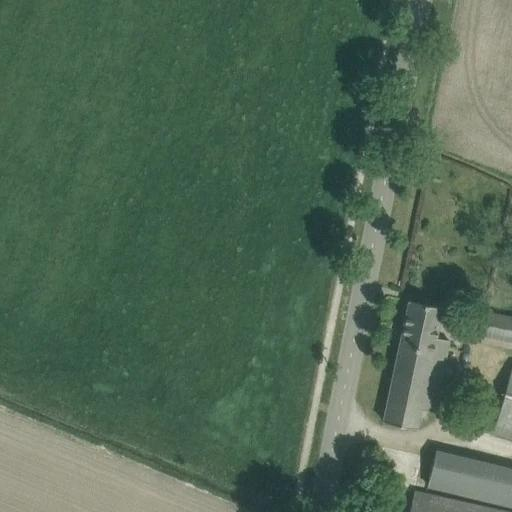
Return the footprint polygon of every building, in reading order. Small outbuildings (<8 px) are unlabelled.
[(383,422),(403,427),(416,429),(420,409),(434,412),(449,338),(436,335),(442,309),(409,302),(383,422)] [(482,335),(511,341),(511,316),(487,311),(482,335)] [(511,363),(493,435),(511,440),(511,363)] [(427,487),(511,507),(511,467),(436,449),(427,487)] [(409,511),(503,511),(414,492),(409,511)]
